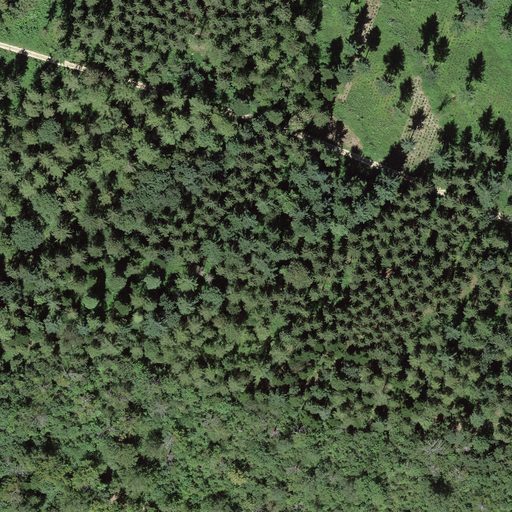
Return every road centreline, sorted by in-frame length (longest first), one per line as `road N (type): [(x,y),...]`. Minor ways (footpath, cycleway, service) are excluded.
road 1 (track): [(0,43),(167,91),(511,223)]
road 2 (track): [(0,463),(86,472),(171,511)]
